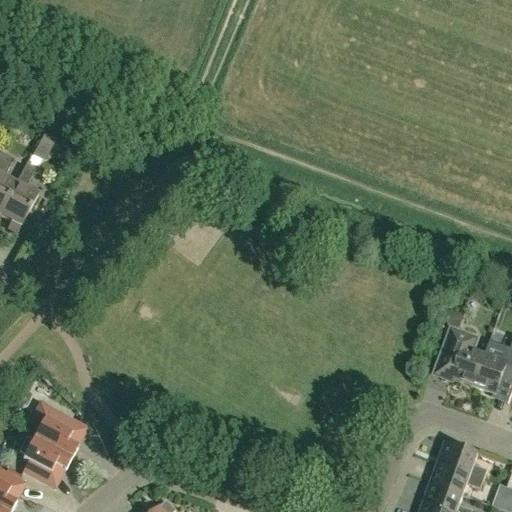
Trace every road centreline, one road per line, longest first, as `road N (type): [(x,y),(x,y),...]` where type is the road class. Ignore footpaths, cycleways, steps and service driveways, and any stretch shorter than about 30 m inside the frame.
road 1 (residential): [(90,511),(150,467),(276,511)]
road 2 (residential): [(511,442),(444,417),(413,419),(374,511)]
